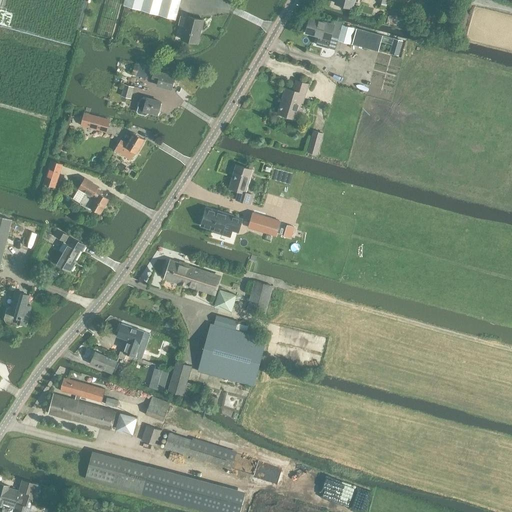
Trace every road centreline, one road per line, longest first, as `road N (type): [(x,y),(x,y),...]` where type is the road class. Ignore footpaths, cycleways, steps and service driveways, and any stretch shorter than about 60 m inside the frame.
road 1 (tertiary): [(0,438),(145,242),(298,0)]
road 2 (track): [(342,511),(277,487),(8,424)]
